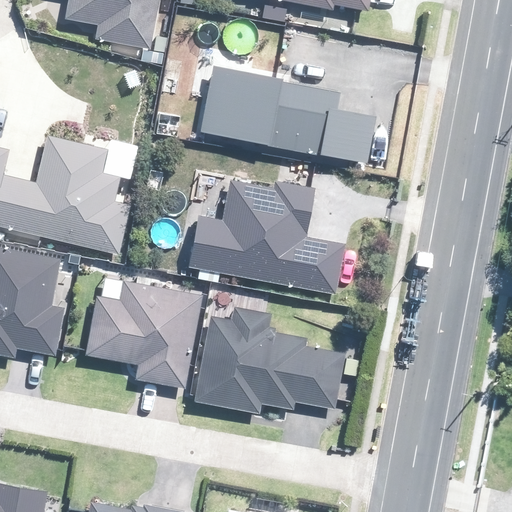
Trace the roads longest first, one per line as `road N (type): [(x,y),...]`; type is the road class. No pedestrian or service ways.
road 1 (unclassified): [(497,0),(406,485)]
road 2 (residential): [(406,485),(0,406)]
